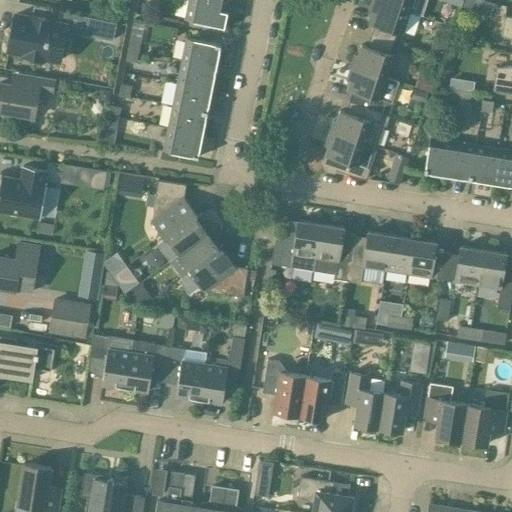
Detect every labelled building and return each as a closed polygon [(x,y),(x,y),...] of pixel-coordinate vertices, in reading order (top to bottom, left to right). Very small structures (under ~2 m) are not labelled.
[(230,3),(216,0),(189,0),(186,19),(225,26),(230,3)] [(410,11),(377,0),(376,0),(369,21),(375,23),(371,34),(394,42),(398,31),(403,32),(410,11)] [(377,0),(410,11),(421,14),(425,0),(377,0)] [(32,15),(32,17),(16,13),(12,34),(10,33),(8,45),(10,45),(9,49),(25,52),(24,53),(44,57),(44,56),(60,59),(61,54),(65,54),(69,35),(65,35),(67,24),(51,21),(52,19),(32,15)] [(85,15),(82,32),(113,38),(116,21),(85,15)] [(511,37),(511,15),(506,15),(503,35),(508,36),(511,37)] [(394,42),(371,34),(367,46),(362,44),(355,65),(388,76),(395,55),(390,53),(394,42)] [(127,48),(138,50),(140,39),(129,37),(127,48)] [(187,37),(182,59),(217,66),(221,44),(187,37)] [(138,50),(127,48),(126,59),(136,61),(138,50)] [(182,59),(178,82),(212,89),(217,66),(182,59)] [(350,100),(383,111),(386,99),(393,101),(400,80),(388,76),(355,65),(348,87),(353,89),(350,100)] [(511,65),(503,66),(498,65),(494,90),(511,92),(511,65)] [(19,85),(0,81),(0,110),(14,113),(13,118),(31,121),(32,116),(35,117),(39,90),(53,93),(56,78),(22,72),(19,85)] [(178,82),(173,105),(208,111),(212,89),(178,82)] [(132,86),(121,84),(119,95),(130,96),(132,86)] [(485,128),(495,128),(496,113),(492,113),(492,99),(486,99),(485,128)] [(340,110),(333,131),(378,146),(385,125),(386,125),(390,113),(383,111),(350,100),(346,111),(340,110)] [(109,114),(120,116),(122,105),(111,103),(109,114)] [(173,105),(169,127),(203,134),(208,111),(173,105)] [(120,116),(109,114),(108,125),(118,127),(120,116)] [(203,134),(169,127),(164,150),(199,157),(203,134)] [(378,146),(333,131),(326,153),(342,158),(338,169),(361,177),(367,178),(378,146)] [(444,174),(450,139),(431,136),(425,171),(444,174)] [(444,174),(463,177),(469,142),(450,139),(444,174)] [(469,142),(463,177),(493,182),(499,147),(469,142)] [(511,149),(499,147),(493,182),(511,184),(511,149)] [(399,183),(407,156),(395,152),(386,179),(399,183)] [(65,164),(63,176),(76,178),(78,167),(65,164)] [(2,175),(0,186),(0,210),(41,217),(47,183),(44,182),(47,169),(24,165),(22,178),(2,175)] [(140,194),(142,177),(119,175),(117,191),(140,194)] [(152,220),(165,238),(196,216),(198,214),(185,197),(187,183),(158,179),(152,220)] [(206,229),(196,216),(165,238),(157,243),(170,260),(180,253),(223,222),(209,220),(208,228),(206,229)] [(272,263),(314,270),(322,223),(299,219),(295,242),(276,239),(272,263)] [(192,270),(220,249),(210,236),(213,234),(221,235),(223,222),(180,253),(192,270)] [(345,227),(322,223),(314,270),(337,273),(336,280),(348,281),(356,234),(344,232),(345,227)] [(356,234),(348,281),(360,283),(363,265),(386,269),(392,234),(369,231),(368,236),(356,234)] [(414,238),(392,234),(386,269),(409,273),(414,238)] [(414,238),(409,273),(432,276),(437,241),(414,238)] [(0,287),(16,290),(16,288),(33,291),(40,245),(19,242),(17,258),(0,255),(0,287)] [(479,284),(484,249),(461,245),(460,252),(448,250),(444,278),(479,284)] [(222,248),(220,249),(192,270),(177,281),(191,299),(203,290),(244,296),(249,268),(235,265),(222,248)] [(507,253),(484,249),(479,284),(501,287),(497,307),(510,309),(511,298),(511,276),(503,276),(507,253)] [(82,275),(99,278),(103,253),(86,250),(82,275)] [(91,303),(55,297),(50,329),(86,334),(91,303)] [(445,329),(449,298),(439,297),(435,328),(445,329)] [(0,322),(10,324),(11,312),(0,311),(0,322)] [(400,326),(402,314),(390,312),(388,324),(400,326)] [(354,326),(366,328),(368,316),(356,314),(354,326)] [(402,314),(400,326),(412,328),(414,316),(402,314)] [(470,337),(472,325),(460,323),(458,335),(470,337)] [(472,325),(470,337),(482,339),(484,327),(472,325)] [(353,342),(366,344),(368,331),(355,329),(353,342)] [(103,383),(126,386),(133,339),(94,333),(90,354),(107,357),(103,383)] [(37,344),(37,345),(18,342),(18,338),(0,334),(0,373),(33,379),(35,367),(51,369),(55,347),(37,344)] [(233,335),(228,367),(240,369),(245,337),(233,335)] [(153,367),(166,369),(170,345),(133,339),(126,386),(149,390),(153,367)] [(443,358),(473,358),(473,342),(443,341),(443,358)] [(476,344),(473,358),(491,361),(493,347),(476,344)] [(207,351),(170,345),(166,369),(180,372),(176,394),(200,398),(205,363),(207,351)] [(300,414),(306,374),(280,370),(282,361),(268,359),(263,387),(277,390),(274,410),(300,414)] [(228,367),(205,363),(200,398),(223,402),(228,367)] [(331,378),(306,374),(300,414),(325,418),(329,398),(342,400),(347,371),(333,369),(331,378)] [(379,427),(384,391),(369,389),(371,375),(351,372),(347,395),(359,397),(355,423),(379,427)] [(400,393),(384,391),(379,427),(403,430),(407,405),(418,406),(422,383),(402,380),(400,393)] [(462,440),(467,402),(450,400),(453,385),(430,382),(426,410),(439,412),(436,436),(462,440)] [(484,405),(467,402),(462,440),(487,444),(491,421),(505,423),(510,392),(487,389),(484,405)] [(34,511),(58,511),(62,486),(49,484),(52,467),(24,462),(18,503),(36,506),(34,511)] [(173,470),(168,502),(180,503),(181,495),(185,472),(173,470)] [(81,495),(89,496),(86,511),(142,511),(145,496),(126,493),(127,482),(114,480),(112,476),(85,472),(81,495)] [(185,472),(181,495),(193,497),(196,474),(185,472)] [(310,502),(308,511),(352,511),(355,499),(353,499),(353,496),(328,492),(330,480),(301,476),(298,496),(303,497),(310,502)] [(201,507),(200,511),(222,511),(225,490),(212,488),(210,503),(201,504),(201,507)] [(239,492),(225,490),(222,511),(244,511),(245,511),(236,507),(239,492)] [(178,511),(180,503),(168,502),(158,500),(155,511),(178,511)] [(200,511),(201,507),(180,503),(178,511),(200,511)] [(427,511),(451,511),(452,507),(429,503),(427,511)]
